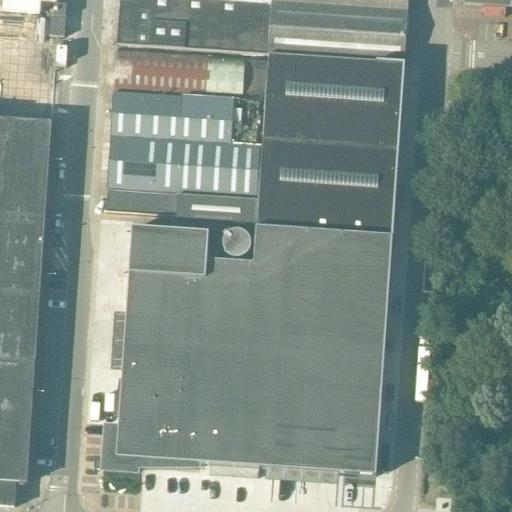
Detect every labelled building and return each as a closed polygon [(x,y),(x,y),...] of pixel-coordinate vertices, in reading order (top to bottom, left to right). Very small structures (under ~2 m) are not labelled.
[(0,0),(0,12),(40,16),(41,4),(57,5),(57,0),(0,0)] [(120,0),(117,46),(268,57),(272,0),(120,0)] [(272,0),(268,57),(402,65),(404,65),(408,0),(272,0)] [(55,6),(54,15),(67,16),(68,9),(68,7),(57,7),(55,6)] [(51,20),(50,38),(57,39),(62,39),(65,39),(65,37),(67,16),(54,15),(54,20),(51,20)] [(112,140),(256,149),(259,105),(263,104),(267,63),(244,62),(245,59),(117,51),(114,94),(242,103),(242,104),(115,96),(112,140)] [(107,429),(104,472),(136,475),(137,470),(198,469),(198,466),(204,466),(213,335),(385,346),(404,66),(402,66),(402,65),(268,57),(254,266),(218,264),(221,227),(208,226),(207,236),(132,231),(119,426),(118,432),(108,431),(108,429),(107,429)] [(0,506),(14,508),(16,484),(27,485),(52,126),(0,122),(0,506)] [(256,149),(112,140),(108,189),(257,201),(260,150),(260,149),(256,149)] [(186,199),(186,197),(107,190),(105,217),(184,223),(255,227),(256,203),(186,199)] [(213,335),(204,466),(375,477),(385,346),(213,335)]
